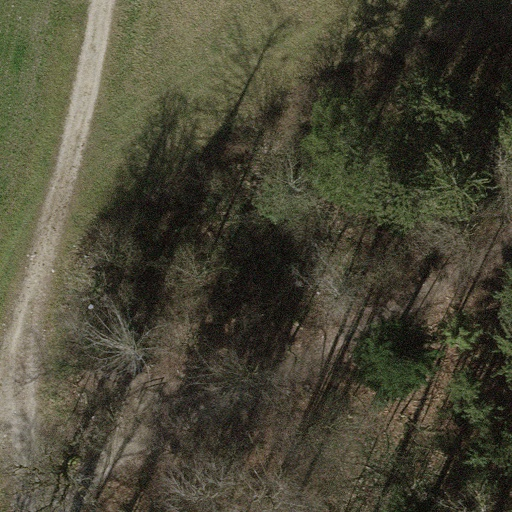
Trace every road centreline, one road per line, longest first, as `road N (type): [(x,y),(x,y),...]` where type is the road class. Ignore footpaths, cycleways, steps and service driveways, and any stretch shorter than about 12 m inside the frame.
road 1 (track): [(113,433),(392,325),(511,239)]
road 2 (track): [(113,433),(28,430),(7,396),(8,368),(46,245)]
road 3 (track): [(103,0),(72,168),(46,245)]
